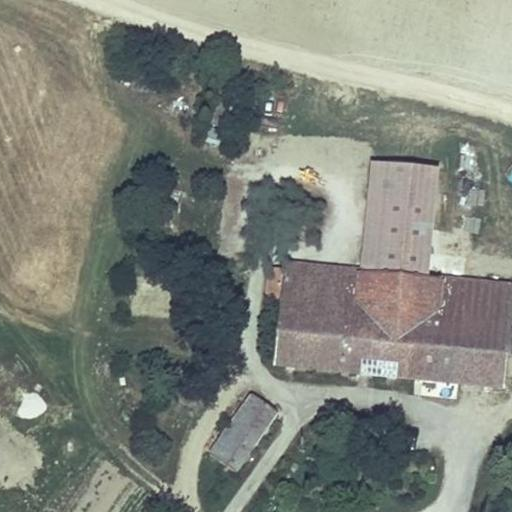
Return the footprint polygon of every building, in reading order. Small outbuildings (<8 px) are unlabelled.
[(375,155),(363,269),(431,276),(443,162),(375,155)] [(281,299),(353,306),(357,268),(285,261),(281,299)] [(281,299),(275,362),(459,381),(463,342),(435,339),(441,277),(431,276),(363,269),(357,268),(353,306),(281,299)] [(511,336),(511,283),(441,277),(435,339),(463,342),(459,381),(507,386),(511,336)] [(211,451),(240,470),(282,410),(253,390),(211,451)]
